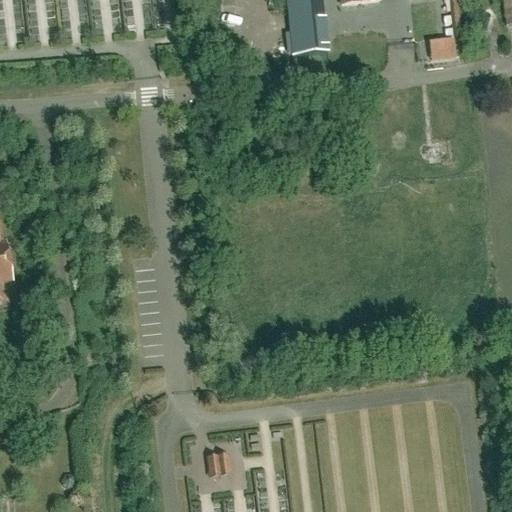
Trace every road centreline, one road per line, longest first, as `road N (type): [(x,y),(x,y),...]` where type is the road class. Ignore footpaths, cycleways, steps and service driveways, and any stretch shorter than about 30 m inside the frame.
road 1 (residential): [(511,60),(399,82),(327,81),(41,107)]
road 2 (residential): [(0,427),(62,397),(68,376),(41,107)]
